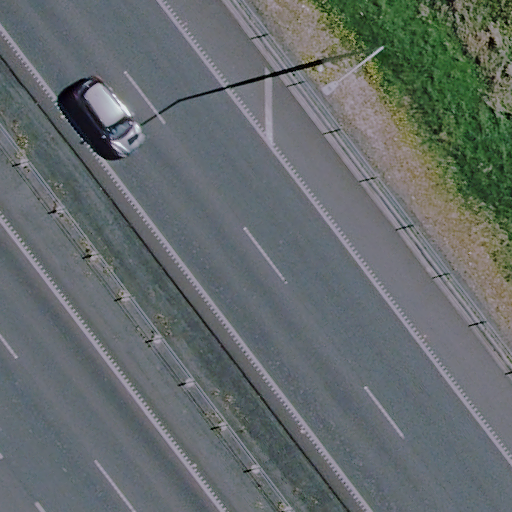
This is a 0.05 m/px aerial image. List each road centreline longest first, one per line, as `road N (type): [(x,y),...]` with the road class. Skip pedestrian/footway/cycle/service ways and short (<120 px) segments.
road 1 (motorway): [(12,0),(406,511)]
road 2 (motorway): [(92,511),(0,393)]
